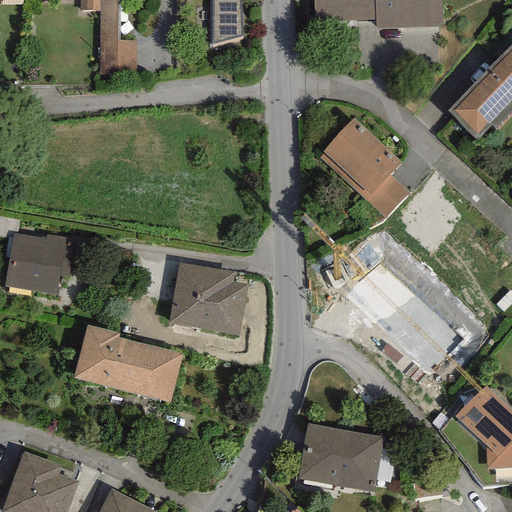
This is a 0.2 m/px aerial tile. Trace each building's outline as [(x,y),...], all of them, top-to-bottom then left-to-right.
[(99,12),(100,12),(99,0),(78,0),(79,11),(99,12)] [(99,0),(100,12),(99,12),(99,75),(136,75),(136,41),(118,41),(117,0),(99,0)] [(211,0),(211,45),(242,36),(240,0),(211,0)] [(312,0),(313,22),(375,20),(375,29),(441,27),(439,0),(312,0)] [(511,44),(447,111),(476,139),(491,124),(495,128),(511,110),(511,44)] [(401,163),(353,119),(322,152),(323,154),(370,197),(390,176),(401,163)] [(319,158),(365,201),(370,197),(323,154),(319,158)] [(385,219),(409,193),(390,176),(370,197),(365,201),(385,219)] [(13,234),(17,234),(19,220),(0,217),(0,237),(12,239),(13,234)] [(17,234),(13,234),(12,239),(4,286),(54,294),(57,275),(66,276),(71,247),(64,245),(65,238),(46,235),(45,237),(41,237),(41,238),(17,234)] [(233,272),(178,263),(167,324),(237,336),(246,285),(231,283),(233,272)] [(119,334),(86,325),(73,378),(169,403),(182,354),(118,337),(119,334)] [(511,411),(485,386),(454,417),(485,447),(486,469),(511,468),(511,411)] [(382,436),(306,424),(297,479),(374,491),(382,436)] [(61,466),(22,451),(0,510),(0,511),(67,511),(79,481),(58,474),(61,466)] [(154,511),(110,489),(98,511),(154,511)]
